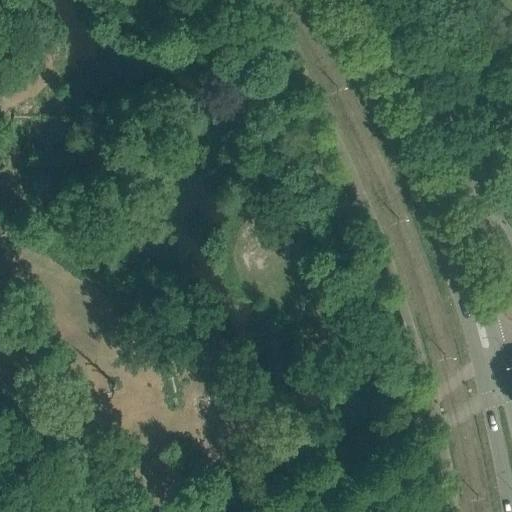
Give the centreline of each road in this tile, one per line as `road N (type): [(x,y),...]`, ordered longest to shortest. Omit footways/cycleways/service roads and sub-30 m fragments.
road 1 (secondary): [(456,259),(396,127),(320,0)]
road 2 (secondary): [(456,259),(509,511)]
